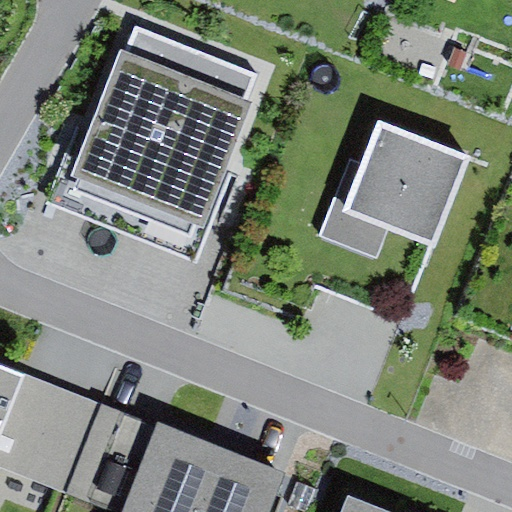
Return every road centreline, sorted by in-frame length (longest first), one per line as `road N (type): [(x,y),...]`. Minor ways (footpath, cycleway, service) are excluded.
road 1 (unclassified): [(0,284),(511,483)]
road 2 (unclassified): [(0,132),(69,0)]
